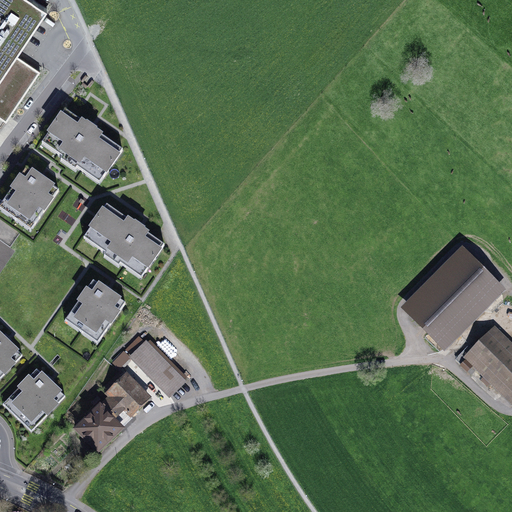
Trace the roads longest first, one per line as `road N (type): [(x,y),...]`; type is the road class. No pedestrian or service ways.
road 1 (residential): [(439,360),(244,390),(157,414),(125,436),(64,511)]
road 2 (residential): [(89,40),(0,155)]
